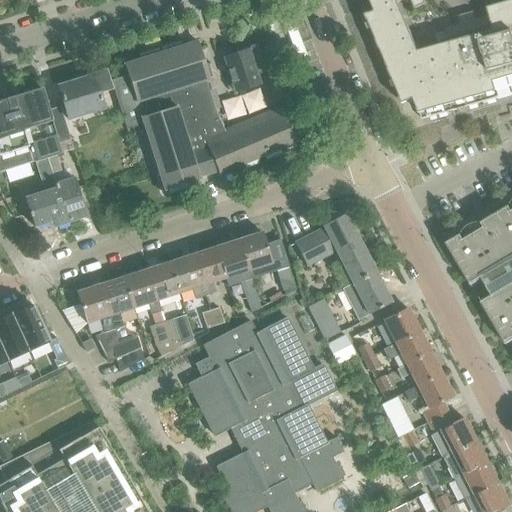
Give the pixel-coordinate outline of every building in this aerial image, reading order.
[(371,0),(377,12),(368,15),(405,104),(415,101),(424,121),(504,99),(511,96),(511,0),(503,0),(507,13),(447,30),(451,44),(421,52),(401,5),(411,0),(413,0),(418,10),(429,5),(426,0),(371,0)] [(128,76),(110,81),(113,91),(126,130),(144,125),(165,191),(201,180),(201,179),(218,173),(219,175),(298,142),(284,108),(224,133),(221,124),(220,119),(218,120),(206,83),(211,81),(199,42),(125,65),(128,76)] [(264,63),(275,59),(272,50),(261,54),(259,48),(254,45),(250,47),(249,51),(224,59),(236,93),(260,85),(257,76),(267,73),(264,63)] [(113,91),(110,81),(107,70),(85,77),(86,79),(58,88),(68,120),(104,109),(100,95),(113,91)] [(12,94),(0,98),(0,173),(34,163),(23,130),(52,121),(42,90),(14,99),(12,94)] [(60,143),(71,140),(60,107),(49,111),(60,143)] [(34,163),(62,154),(56,136),(29,145),(34,163)] [(57,157),(48,160),(53,175),(62,172),(57,157)] [(44,193),(26,199),(36,228),(56,221),(58,226),(68,223),(56,185),(53,175),(48,160),(35,164),(41,183),(44,193)] [(74,179),(56,185),(68,223),(86,218),(74,179)] [(511,207),(465,235),(448,245),(472,287),(483,280),(493,298),(482,304),(507,346),(511,342),(511,207)] [(337,254),(353,284),(375,272),(346,216),(323,228),(324,230),(307,239),(306,237),(295,243),(308,269),(337,254)] [(263,235),(239,243),(251,280),(276,272),(288,268),(280,241),(266,245),(263,235)] [(239,243),(216,250),(225,281),(227,288),(241,284),(251,280),(239,243)] [(216,250),(193,258),(205,296),(214,293),(211,286),(225,281),(216,250)] [(193,258),(169,265),(179,296),(182,303),(205,296),(193,258)] [(169,265),(146,273),(156,304),(179,296),(169,265)] [(288,268),(276,272),(282,292),(283,292),(294,288),(288,268)] [(375,272),(353,284),(341,290),(357,322),(392,305),(375,272)] [(146,273),(123,280),(133,311),(146,307),(150,317),(160,314),(156,304),(146,273)] [(123,280),(100,287),(119,345),(137,339),(123,330),(118,316),(133,311),(123,280)] [(251,280),(241,284),(245,298),(255,295),(251,280)] [(110,364),(116,361),(115,360),(140,349),(137,339),(119,345),(100,287),(78,295),(88,326),(103,321),(108,336),(96,340),(110,364)] [(255,295),(245,298),(250,313),(250,315),(260,309),(260,308),(258,303),(255,295)] [(323,299),(306,308),(324,342),(325,341),(338,335),(340,334),(323,299)] [(33,306),(12,316),(29,352),(50,343),(33,306)] [(219,307),(202,313),(207,328),(224,322),(219,307)] [(384,323),(396,345),(420,333),(408,311),(384,323)] [(0,348),(7,363),(29,352),(12,316),(12,315),(0,320),(0,348)] [(306,317),(298,321),(305,335),(313,331),(306,317)] [(161,357),(181,346),(172,319),(149,327),(158,351),(161,357)] [(201,380),(188,386),(215,439),(230,431),(243,457),(228,465),(217,471),(230,496),(223,499),(229,511),(260,511),(267,509),(268,511),(305,511),(301,502),(299,503),(294,494),(312,485),(315,492),(344,478),(339,468),(338,469),(335,465),(333,460),(343,454),(336,440),(326,445),(306,407),(337,392),(323,365),(311,370),(286,321),(257,335),(250,321),(202,346),(209,360),(194,367),(201,380)] [(401,355),(406,366),(430,353),(420,333),(396,345),(382,352),(387,362),(401,355)] [(327,346),(337,365),(354,357),(344,337),(327,346)] [(358,348),(364,361),(375,356),(368,343),(358,348)] [(144,362),(140,349),(115,360),(116,361),(120,374),(144,362)] [(411,374),(417,386),(441,374),(430,353),(406,366),(395,371),(400,380),(411,374)] [(65,355),(53,361),(57,370),(57,371),(71,364),(70,364),(65,355)] [(381,367),(375,356),(364,361),(370,372),(381,367)] [(423,414),(428,423),(448,413),(443,403),(453,398),(441,374),(417,386),(402,394),(408,404),(422,396),(429,411),(423,414)] [(27,376),(16,381),(20,389),(31,384),(31,383),(27,376)] [(375,382),(381,394),(392,389),(386,376),(375,382)] [(0,404),(0,410),(16,403),(13,398),(0,404)] [(396,399),(380,407),(397,439),(402,436),(411,431),(412,431),(396,399)] [(438,443),(445,456),(446,458),(476,443),(465,420),(455,425),(448,413),(428,423),(435,437),(442,434),(445,439),(438,443)] [(90,424),(5,465),(0,467),(0,470),(6,483),(0,485),(0,504),(4,511),(146,511),(98,429),(94,431),(90,424)] [(411,431),(402,436),(408,449),(416,445),(418,444),(411,431)] [(2,442),(0,443),(0,460),(2,464),(12,458),(4,445),(2,442)] [(457,463),(463,476),(487,463),(476,443),(446,458),(445,456),(439,460),(444,470),(457,463)] [(417,451),(405,457),(411,469),(423,463),(417,451)] [(463,501),(474,496),(498,484),(487,463),(463,476),(453,481),(463,501)] [(420,471),(431,492),(441,487),(430,466),(420,471)] [(413,473),(402,478),(408,489),(419,484),(413,473)] [(509,505),(498,484),(474,496),(481,511),(500,511),(499,510),(509,505)] [(435,499),(441,511),(451,506),(445,494),(435,499)]
